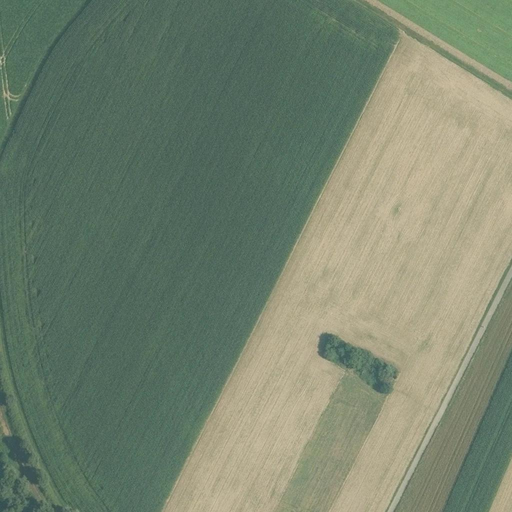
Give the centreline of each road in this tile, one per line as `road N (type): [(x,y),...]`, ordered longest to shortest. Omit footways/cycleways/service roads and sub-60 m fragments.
road 1 (track): [(511,271),(389,511)]
road 2 (track): [(68,511),(17,404),(0,315)]
road 3 (track): [(0,155),(50,53),(92,0)]
road 4 (track): [(511,91),(360,0)]
